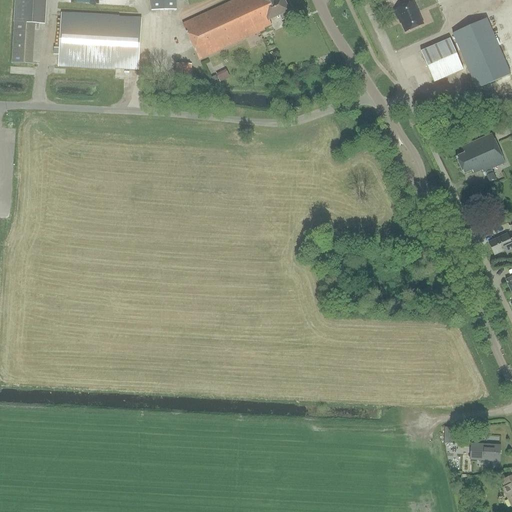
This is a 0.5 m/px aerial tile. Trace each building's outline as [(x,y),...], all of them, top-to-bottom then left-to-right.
[(151,0),(152,12),(177,11),(176,0),(151,0)] [(291,17),(283,1),(279,3),(277,0),(234,0),(183,24),(199,60),(265,30),(264,29),(271,25),(269,20),(279,15),(281,21),(291,17)] [(412,2),(394,10),(397,19),(399,18),(405,31),(422,24),(412,2)] [(121,17),(121,16),(61,13),(59,66),(62,67),(62,68),(110,70),(110,69),(139,71),(142,18),(121,17)] [(511,75),(487,19),(452,34),(477,90),(511,75)] [(33,65),(36,24),(14,23),(12,63),(33,65)] [(463,71),(450,39),(421,52),(435,83),(463,71)] [(177,64),(176,81),(191,82),(192,65),(177,64)] [(229,68),(219,73),(223,82),(233,77),(229,68)] [(219,74),(214,77),(218,84),(222,81),(219,74)] [(461,147),(463,153),(455,156),(464,175),(472,171),(473,174),(482,171),(484,176),(486,176),(489,183),(496,180),(492,169),(506,163),(493,133),(461,147)] [(508,234),(490,242),(495,255),(506,250),(508,253),(511,251),(511,238),(511,239),(508,234)] [(499,462),(500,446),(478,445),(477,460),(499,462)] [(511,507),(511,476),(501,481),(504,487),(503,488),(511,507)]
